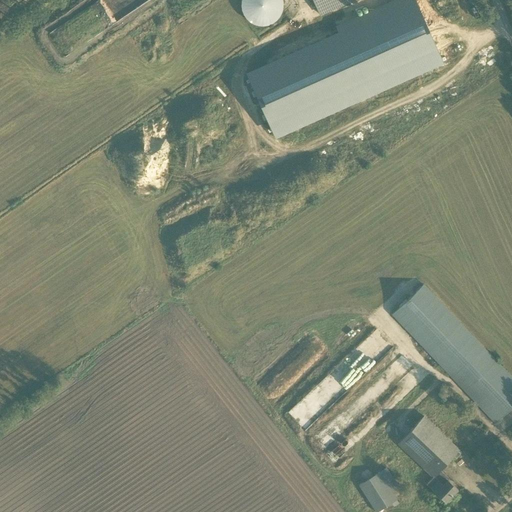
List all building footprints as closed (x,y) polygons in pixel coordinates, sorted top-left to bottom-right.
[(260,26),(261,26),(263,26),(265,26),(267,25),(269,25),(270,24),(272,23),(273,22),(275,21),(276,20),(277,18),(279,17),(280,15),(280,14),(281,12),(282,10),(282,9),(282,7),(282,5),(282,3),(282,1),(281,0),(241,0),(241,1),(240,3),(240,5),(240,7),(241,9),(241,10),(242,12),(242,14),(243,15),(244,17),(245,18),(247,20),(248,21),(249,22),(251,23),(253,24),(254,25),(256,25),(258,26),(260,26)] [(313,0),(321,15),(355,0),(313,0)] [(392,314),(495,423),(511,406),(511,378),(423,285),(392,314)] [(426,485),(438,496),(445,503),(458,490),(447,480),(438,472),(454,456),(456,458),(460,453),(458,451),(459,450),(423,416),(398,445),(432,478),(426,485)] [(359,486),(375,511),(376,511),(397,500),(392,493),(399,488),(386,468),(359,486)]
